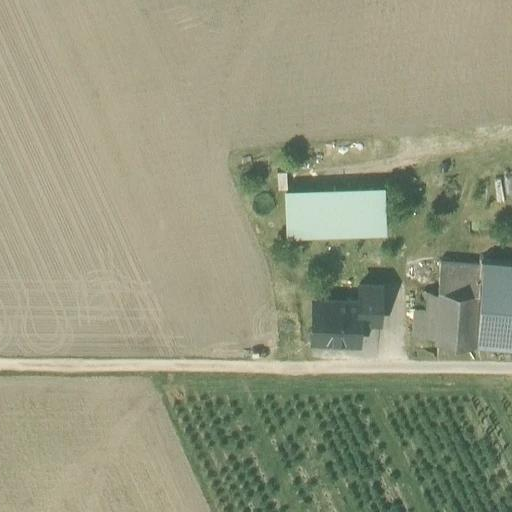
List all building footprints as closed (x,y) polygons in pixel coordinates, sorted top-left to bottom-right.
[(383,231),(382,186),(285,189),(286,233),(383,231)] [(474,344),(511,347),(511,261),(479,259),(479,263),(480,263),(478,291),(474,344)] [(438,288),(478,291),(480,263),(479,263),(440,260),(438,288)] [(359,321),(379,321),(380,286),(358,285),(358,302),(359,302),(359,321)] [(438,341),(474,344),(478,291),(438,288),(438,291),(433,341),(438,341)] [(433,341),(438,291),(415,289),(409,351),(437,352),(438,341),(433,341)] [(312,340),(358,342),(359,321),(359,302),(358,302),(335,301),(331,305),(316,305),(316,301),(314,301),(312,340)]
